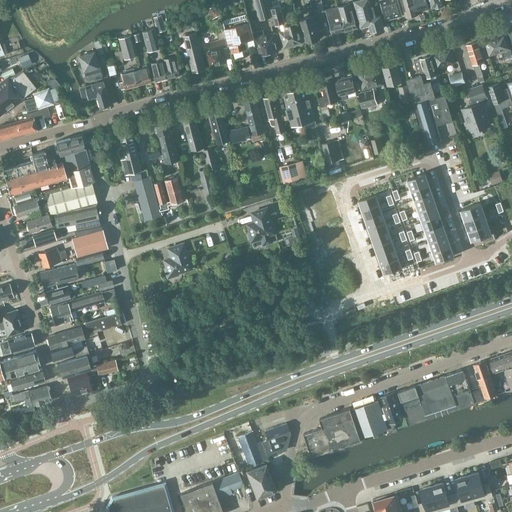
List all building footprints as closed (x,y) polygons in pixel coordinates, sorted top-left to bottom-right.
[(253,0),(259,20),(272,16),(267,0),(253,0)] [(305,0),(308,10),(317,8),(314,0),(305,0)] [(376,16),(371,0),(356,0),(353,1),(360,27),(362,27),(363,28),(368,26),(367,25),(369,25),(370,31),(384,28),(380,15),(376,16)] [(379,0),(385,20),(400,16),(395,0),(379,0)] [(419,13),(418,11),(415,0),(400,0),(406,17),(419,13)] [(415,0),(418,11),(429,8),(426,0),(415,0)] [(428,0),(431,8),(435,7),(437,6),(437,8),(442,7),(441,5),(443,5),(441,0),(428,0)] [(338,7),(345,31),(347,31),(349,33),(353,32),(353,29),(357,28),(350,4),(338,7)] [(215,5),(211,8),(215,17),(220,15),(215,5)] [(277,7),(272,8),(276,25),(285,23),(281,6),(277,7)] [(328,17),(333,35),(345,31),(338,7),(333,8),(328,17)] [(247,13),(223,20),(231,48),(232,52),(243,49),(241,45),(240,41),(253,37),(252,33),(247,13)] [(154,17),(153,17),(154,18),(158,32),(166,30),(161,15),(154,17)] [(306,42),(320,38),(313,15),(299,19),(306,42)] [(294,28),(293,25),(288,26),(289,29),(280,31),(285,48),(303,43),(299,26),(294,28)] [(148,51),(159,48),(153,28),(143,31),(148,51)] [(263,30),(259,31),(252,33),(253,37),(255,37),(259,55),(269,52),(269,54),(274,53),(274,51),(279,49),(275,33),(265,35),(263,30)] [(140,32),(133,34),(135,41),(142,39),(140,32)] [(192,72),(205,68),(196,32),(183,35),(192,72)] [(211,50),(206,52),(210,67),(226,63),(222,48),(227,47),(223,32),(217,33),(219,40),(209,42),(211,50)] [(511,56),(511,53),(506,33),(484,39),(489,55),(502,51),(504,59),(511,56)] [(124,58),(137,55),(132,35),(119,38),(124,58)] [(478,41),(467,45),(473,66),(477,78),(483,77),(483,75),(478,62),(484,60),(478,41)] [(99,66),(95,50),(81,54),(88,79),(103,75),(101,65),(99,66)] [(437,68),(454,63),(450,50),(433,55),(437,68)] [(28,54),(23,56),(27,66),(32,64),(28,54)] [(420,58),(414,60),(417,72),(421,71),(422,75),(425,74),(426,77),(437,74),(431,55),(420,58)] [(163,61),(168,78),(180,75),(175,56),(163,58),(163,61)] [(155,81),(168,78),(163,61),(151,63),(155,81)] [(387,86),(401,82),(397,64),(382,68),(387,86)] [(135,70),(139,85),(152,82),(148,67),(135,70)] [(12,68),(1,73),(4,79),(14,73),(12,68)] [(383,84),(379,68),(358,73),(362,89),(372,87),(373,90),(358,93),(362,108),(378,104),(374,91),(377,90),(376,86),(383,84)] [(23,70),(8,78),(8,77),(1,81),(0,81),(0,115),(16,102),(36,87),(23,70)] [(125,89),(139,85),(135,70),(122,74),(124,81),(120,82),(122,89),(125,88),(125,89)] [(453,86),(465,83),(461,72),(450,76),(453,86)] [(483,77),(477,78),(478,81),(490,78),(488,73),(483,75),(483,77)] [(424,82),(422,75),(407,79),(426,142),(457,133),(445,94),(435,96),(430,80),(424,82)] [(352,76),(335,81),(340,100),(347,98),(346,94),(356,92),(356,91),(352,76)] [(111,105),(105,81),(103,80),(99,81),(100,84),(95,85),(95,84),(87,86),(90,98),(98,96),(100,108),(111,105)] [(329,82),(328,80),(324,81),(324,84),(321,84),(324,97),(319,98),(321,107),(327,105),(327,103),(337,101),(332,81),(329,82)] [(442,90),(439,82),(433,84),(435,92),(442,90)] [(500,90),(498,83),(488,87),(498,116),(502,115),(504,114),(502,108),(511,103),(507,87),(500,90)] [(403,102),(411,99),(407,85),(399,87),(403,102)] [(468,132),(491,124),(483,102),(488,101),(482,85),(468,89),(472,100),(468,101),(470,106),(462,109),(467,122),(465,122),(468,132)] [(49,87),(33,93),(38,109),(55,104),(49,87)] [(306,87),(295,90),(303,123),(304,128),(316,125),(306,87)] [(291,126),(303,123),(295,90),(283,93),(291,126)] [(277,133),(284,132),(281,121),(280,117),(275,96),(264,99),(270,124),(272,125),(275,125),(277,133)] [(257,100),(244,103),(253,140),(262,138),(260,132),(264,131),(257,100)] [(321,107),(320,107),(323,117),(330,115),(327,105),(321,107)] [(14,122),(17,135),(36,130),(34,122),(36,121),(36,119),(44,117),(44,115),(49,114),(47,108),(42,109),(31,112),(33,117),(14,122)] [(217,143),(229,140),(221,110),(209,113),(217,143)] [(498,116),(497,117),(498,122),(500,128),(506,126),(505,122),(502,115),(498,116)] [(192,150),(204,147),(195,116),(183,120),(192,150)] [(0,140),(17,135),(14,122),(0,125),(0,140)] [(178,160),(169,123),(156,127),(156,128),(154,128),(156,133),(157,132),(165,163),(178,160)] [(231,140),(251,135),(248,125),(239,128),(229,131),(231,140)] [(68,138),(72,150),(84,147),(81,134),(68,138)] [(135,180),(149,176),(147,169),(143,170),(142,170),(133,134),(120,137),(129,173),(133,172),(135,180)] [(59,154),(72,150),(68,138),(56,141),(59,154)] [(340,167),(339,159),(344,158),(339,138),(321,143),(326,162),(327,162),(329,170),(340,167)] [(379,138),(371,140),(374,154),(382,152),(379,138)] [(367,139),(359,141),(361,148),(369,146),(367,139)] [(71,187),(93,181),(84,149),(62,155),(71,187)] [(4,168),(3,169),(5,177),(48,166),(56,163),(54,157),(46,159),(44,151),(32,154),(34,161),(4,168)] [(215,157),(207,159),(209,169),(217,167),(215,157)] [(307,176),(303,159),(279,166),(280,168),(276,169),(279,180),(283,179),(284,182),(307,176)] [(48,166),(5,177),(10,194),(11,193),(31,188),(41,185),(46,183),(54,181),(64,178),(66,178),(64,169),(62,162),(56,163),(48,166)] [(207,199),(208,199),(214,197),(207,170),(200,172),(207,199)] [(425,172),(408,178),(412,189),(429,183),(425,172)] [(150,176),(149,176),(135,180),(134,181),(145,219),(161,215),(150,176)] [(171,204),(185,200),(179,176),(164,180),(171,204)] [(52,214),(64,211),(97,204),(91,182),(68,188),(47,194),(52,214)] [(161,210),(168,208),(166,201),(167,201),(162,182),(154,184),(161,210)] [(429,183),(412,189),(415,199),(432,193),(429,183)] [(44,194),(45,195),(47,194),(68,188),(67,185),(44,191),(44,194)] [(34,199),(31,189),(14,195),(17,204),(14,205),(17,216),(39,210),(36,198),(34,199)] [(314,193),(303,197),(305,203),(311,201),(315,212),(334,205),(330,194),(316,199),(314,193)] [(432,193),(415,199),(419,210),(436,204),(432,193)] [(376,194),(359,200),(362,209),(379,203),(376,194)] [(472,206),(461,209),(465,220),(485,213),(481,203),(483,202),(481,196),(470,200),(472,206)] [(379,203),(362,209),(365,218),(382,212),(379,203)] [(436,204),(419,210),(423,220),(440,214),(436,204)] [(318,222),(312,224),(314,230),(326,226),(324,221),(338,216),(334,205),(315,212),(318,222)] [(101,226),(95,206),(48,216),(47,214),(26,221),(30,232),(52,226),(56,225),(57,228),(75,224),(76,231),(101,226)] [(273,242),(271,234),(275,233),(267,207),(252,212),(254,219),(255,219),(256,222),(248,224),(250,232),(249,232),(252,242),(260,239),(262,245),(273,242)] [(382,212),(365,218),(368,228),(386,221),(382,212)] [(485,213),(465,220),(469,230),(488,223),(485,213)] [(440,214),(423,220),(426,230),(443,224),(440,214)] [(386,221),(368,228),(372,237),(389,231),(386,221)] [(488,223),(469,230),(473,241),(483,237),(485,243),(496,239),(494,233),(492,233),(488,223)] [(443,224),(426,230),(430,240),(447,234),(443,224)] [(76,236),(102,229),(102,226),(101,226),(76,231),(75,231),(76,236)] [(326,226),(314,230),(316,236),(323,234),(326,245),(346,238),(342,227),(328,232),(326,226)] [(53,229),(33,235),(36,246),(56,239),(53,229)] [(107,247),(102,229),(76,236),(70,237),(75,256),(107,247)] [(389,231),(372,237),(375,246),(392,240),(389,231)] [(447,234),(430,240),(433,251),(451,245),(447,234)] [(330,256),(324,258),(326,264),(337,260),(336,254),(350,249),(346,238),(326,245),(330,256)] [(392,240),(375,246),(378,255),(395,249),(392,240)] [(191,268),(183,243),(168,248),(170,255),(171,255),(171,257),(164,260),(166,268),(164,268),(167,278),(178,274),(177,272),(191,268)] [(451,245),(433,251),(437,261),(454,255),(451,245)] [(57,247),(51,249),(38,253),(43,268),(62,262),(61,259),(67,257),(64,249),(58,251),(57,247)] [(395,249),(378,255),(381,264),(398,258),(395,249)] [(77,266),(104,259),(102,251),(76,258),(77,266)] [(230,258),(223,260),(225,267),(233,265),(230,258)] [(398,258),(381,264),(385,273),(402,267),(398,258)] [(337,260),(326,264),(328,270),(334,267),(338,278),(357,271),(354,260),(339,265),(337,260)] [(43,287),(64,281),(78,278),(75,264),(40,272),(43,287)] [(357,271),(338,278),(342,289),(361,283),(357,271)] [(97,284),(105,282),(104,276),(90,280),(81,282),(82,288),(92,285),(97,284)] [(105,282),(97,284),(99,290),(113,286),(111,280),(105,282)] [(0,300),(13,296),(9,283),(0,285),(0,300)] [(69,292),(67,286),(46,292),(49,304),(74,296),(73,291),(69,292)] [(113,288),(89,295),(50,306),(56,324),(73,319),(70,311),(116,298),(113,288)] [(336,298),(324,302),(327,308),(338,304),(336,298)] [(24,331),(17,309),(0,314),(3,324),(0,324),(0,328),(0,329),(5,328),(7,336),(24,331)] [(88,334),(121,323),(118,313),(85,323),(88,334)] [(81,327),(47,336),(51,349),(84,339),(81,327)] [(0,348),(1,348),(32,339),(31,333),(0,341),(0,348)] [(51,349),(49,349),(53,362),(55,362),(57,361),(64,359),(84,353),(84,354),(102,349),(98,335),(84,339),(51,349)] [(32,339),(1,348),(3,355),(34,346),(32,339)] [(8,376),(24,371),(40,367),(35,349),(3,359),(8,376)] [(511,351),(489,359),(494,373),(506,368),(511,385),(511,351)] [(62,376),(64,376),(91,368),(92,365),(91,362),(89,354),(58,363),(62,376)] [(98,376),(118,370),(115,360),(96,365),(97,369),(98,376)] [(485,400),(485,398),(497,394),(486,360),(473,365),(481,388),(473,391),(477,403),(485,400)] [(14,390),(45,381),(41,368),(10,377),(14,390)] [(446,375),(458,409),(474,404),(463,369),(446,375)] [(72,396),(92,390),(86,372),(67,377),(72,396)] [(427,419),(458,409),(446,375),(416,385),(427,419)] [(52,400),(47,385),(28,390),(13,395),(14,400),(30,395),(33,405),(52,400)] [(410,425),(427,419),(416,385),(399,391),(410,425)] [(386,419),(385,419),(388,428),(389,431),(394,429),(396,423),(395,421),(403,418),(395,393),(379,398),(386,419)] [(361,437),(388,428),(385,419),(378,399),(351,408),(361,437)] [(21,415),(31,412),(30,406),(19,409),(21,415)] [(315,458),(351,446),(362,442),(361,439),(362,439),(361,437),(351,408),(321,419),(324,427),(304,433),(312,456),(314,455),(315,458)] [(285,450),(289,433),(286,423),(265,430),(267,437),(265,438),(266,440),(263,441),(267,455),(285,450)] [(256,443),(251,430),(237,436),(248,466),(268,458),(261,441),(256,443)] [(256,497),(257,497),(257,498),(262,496),(262,495),(275,489),(265,463),(245,469),(256,497)] [(186,511),(222,511),(218,499),(232,493),(231,491),(244,486),(238,472),(180,494),(186,511)] [(485,497),(486,499),(493,497),(489,483),(483,485),(479,472),(477,473),(477,472),(469,474),(469,475),(467,475),(475,500),(485,497)] [(458,478),(456,479),(460,492),(453,493),(457,506),(475,500),(467,475),(466,476),(466,475),(458,478)] [(173,511),(164,482),(111,497),(106,507),(107,511),(173,511)] [(434,485),(432,486),(439,511),(457,506),(453,493),(447,495),(443,482),(441,483),(441,482),(434,485)] [(434,511),(439,511),(432,486),(430,486),(423,488),(421,489),(424,502),(418,504),(420,511),(434,511)] [(397,495),(376,501),(379,511),(400,505),(397,495)]
